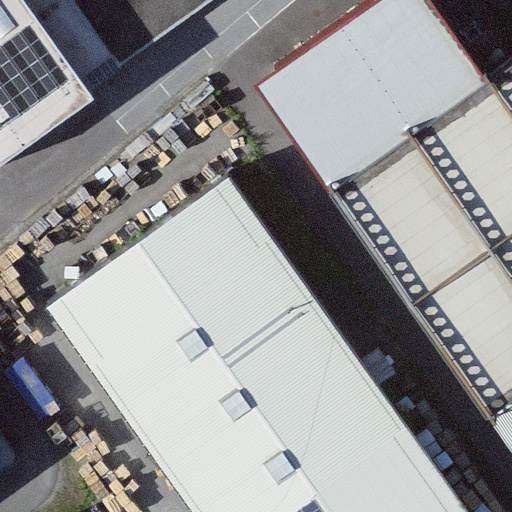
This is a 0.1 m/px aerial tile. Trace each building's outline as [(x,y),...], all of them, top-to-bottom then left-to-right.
[(0,0),(0,150),(129,59),(86,0),(0,0)] [(86,0),(129,59),(211,0),(86,0)] [(368,0),(259,74),(333,182),(493,72),(443,0),(368,0)] [(511,59),(493,72),(333,182),(484,401),(511,381),(511,59)] [(476,511),(231,169),(54,296),(208,511),(476,511)]
